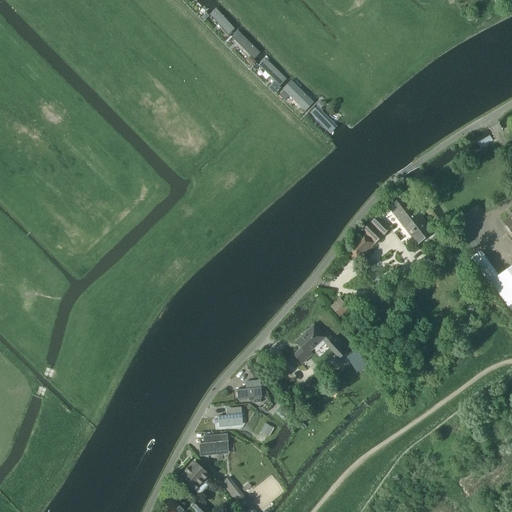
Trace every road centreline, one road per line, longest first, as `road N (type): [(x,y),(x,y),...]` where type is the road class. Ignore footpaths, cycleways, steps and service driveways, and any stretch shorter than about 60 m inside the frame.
road 1 (residential): [(146,511),(216,386),(375,197),(511,103)]
road 2 (unknown): [(511,361),(367,454),(313,511)]
